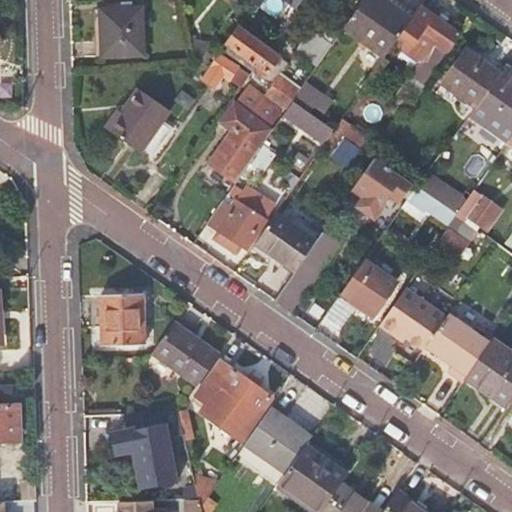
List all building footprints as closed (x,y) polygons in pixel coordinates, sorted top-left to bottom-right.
[(394,46),(414,18),(387,0),(363,0),(345,28),(386,57),(394,46)] [(387,0),(414,18),(418,12),(399,0),(387,0)] [(414,18),(394,46),(422,66),(413,80),(425,89),(463,34),(422,6),(418,12),(414,18)] [(105,56),(148,55),(147,8),(104,9),(105,56)] [(268,73),(280,55),(263,43),(265,39),(245,25),(231,45),(268,73)] [(318,66),(334,43),(314,29),(299,51),(318,66)] [(511,137),(511,69),(506,66),(500,75),(467,50),(444,84),(460,94),(478,107),(473,115),(510,141),(511,137)] [(232,81),(240,69),(220,55),(202,79),(214,88),(224,75),(232,81)] [(268,73),(264,79),(274,87),(281,78),(291,63),(280,55),(268,73)] [(248,75),(240,69),(232,81),(239,86),(248,75)] [(274,87),(294,101),(301,91),(281,78),(274,87)] [(460,94),(444,84),(439,91),(455,102),(460,94)] [(109,127),(139,149),(169,106),(142,86),(124,110),(122,108),(109,127)] [(211,162),(238,182),(261,148),(258,146),(284,111),(249,86),(223,121),(233,128),(211,162)] [(309,111),(301,105),(291,119),(300,125),(309,111)] [(169,106),(139,149),(143,152),(146,147),(167,119),(174,109),(169,106)] [(167,119),(146,147),(158,154),(176,127),(167,119)] [(343,119),(336,130),(377,159),(384,148),(343,119)] [(377,159),(356,187),(367,195),(374,185),(391,196),(401,203),(413,184),(377,159)] [(422,181),(417,187),(428,194),(433,188),(422,181)] [(391,196),(374,185),(367,195),(358,208),(375,219),(391,196)] [(231,192),(211,221),(249,248),(270,218),(231,192)] [(256,244),(297,273),(319,241),(278,213),(256,244)] [(455,258),(477,229),(458,215),(438,245),(455,258)] [(297,273),(277,301),(287,308),(300,288),(309,294),(341,246),(324,233),(319,241),(297,273)] [(367,260),(343,295),(352,301),(353,299),(377,315),(398,284),(377,270),(378,267),(367,260)] [(309,294),(300,288),(287,308),(296,314),(309,294)] [(408,338),(425,351),(427,348),(448,318),(407,289),(381,326),(394,336),(395,335),(398,331),(408,338)] [(148,345),(144,294),(102,297),(105,348),(148,345)] [(449,372),(463,383),(467,377),(491,343),(451,314),(448,318),(427,348),(453,365),(449,372)] [(221,354),(176,322),(154,353),(199,385),(221,354)] [(405,342),(408,338),(398,331),(395,335),(405,342)] [(467,377),(508,406),(511,399),(511,348),(495,337),(491,343),(467,377)] [(247,379),(223,361),(206,385),(236,408),(223,426),(240,439),(256,419),(271,396),(256,385),(247,379)] [(251,373),(247,379),(256,385),(261,379),(251,373)] [(0,405),(12,405),(11,385),(0,384),(0,405)] [(0,442),(17,442),(16,405),(12,405),(0,405),(0,442)] [(312,438),(271,408),(247,443),(265,455),(254,470),(278,487),(281,482),(307,445),(312,438)] [(185,428),(181,411),(170,412),(173,429),(185,428)] [(131,450),(148,449),(155,448),(157,469),(150,470),(134,472),(136,491),(176,486),(166,424),(129,427),(131,450)] [(348,473),(307,445),(281,482),(322,510),(342,482),(348,473)] [(155,448),(148,449),(150,470),(157,469),(155,448)] [(383,511),(342,482),(322,510),(320,511),(383,511)] [(416,501),(399,490),(383,511),(425,511),(414,503),(416,501)]
